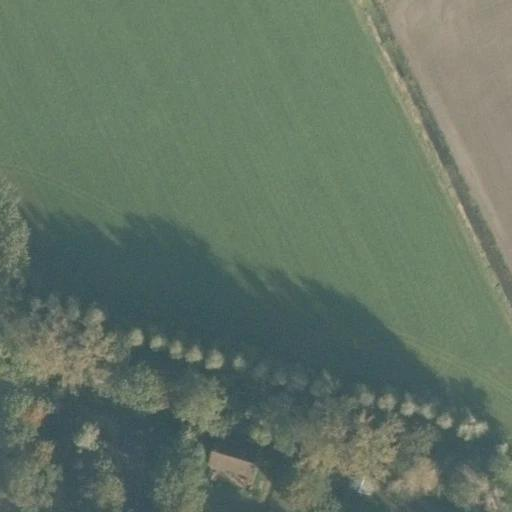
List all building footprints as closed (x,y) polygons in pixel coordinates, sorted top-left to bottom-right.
[(90,353),(74,349),(69,369),(85,373),(90,353)] [(150,438),(127,431),(122,450),(145,457),(150,438)] [(389,440),(365,432),(362,442),(335,433),(331,446),(349,452),(346,461),(354,464),(347,487),(371,495),(389,440)] [(257,447),(218,436),(210,462),(249,474),(257,447)] [(273,451),(266,449),(263,460),(271,462),(273,451)]
